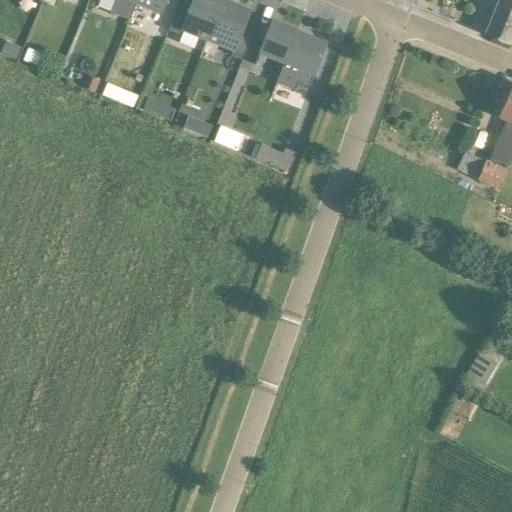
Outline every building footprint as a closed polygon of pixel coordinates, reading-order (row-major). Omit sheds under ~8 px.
[(134,0),(112,0),(108,12),(126,19),(134,0)] [(164,0),(134,0),(133,5),(158,15),(164,0)] [(205,39),(220,0),(219,0),(190,0),(187,9),(176,5),(166,30),(177,34),(180,29),(205,39)] [(239,29),(246,11),(220,0),(205,39),(231,49),(228,55),(240,60),(251,34),(239,29)] [(511,0),(494,0),(483,34),(507,44),(511,32),(511,0)] [(267,25),(257,55),(281,64),(295,30),(279,24),(277,29),(267,25)] [(317,44),(319,40),(295,30),(274,83),(293,90),(296,83),(307,87),(323,47),(317,44)] [(507,161),(511,150),(511,83),(510,83),(495,117),(503,121),(485,161),(462,152),(454,169),(494,192),(507,161)] [(171,118),(175,106),(148,96),(144,108),(171,118)] [(415,115),(406,137),(417,141),(426,120),(415,115)] [(220,123),(215,139),(237,146),(242,130),(220,123)] [(294,153),(275,146),(269,161),(289,168),(294,153)] [(480,354),(470,374),(485,381),(495,362),(480,354)]
